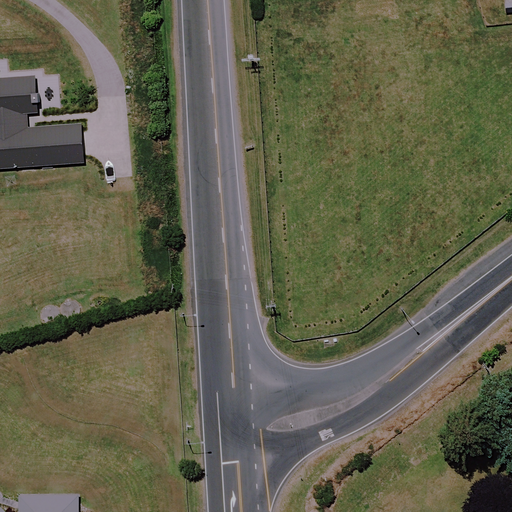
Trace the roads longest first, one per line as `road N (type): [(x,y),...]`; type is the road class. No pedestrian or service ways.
road 1 (tertiary): [(226,429),(197,0)]
road 2 (tertiary): [(511,286),(436,345),(326,409),(262,428),(226,429)]
